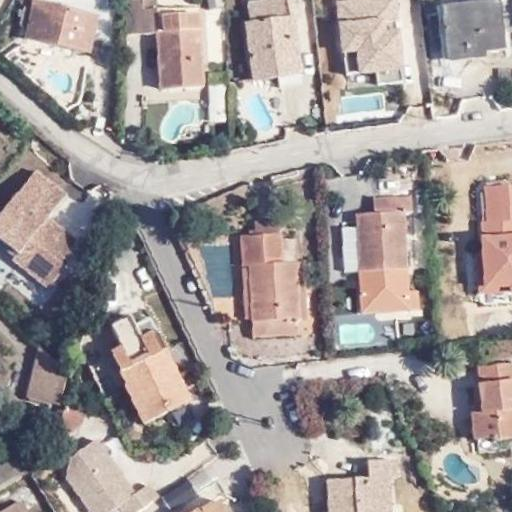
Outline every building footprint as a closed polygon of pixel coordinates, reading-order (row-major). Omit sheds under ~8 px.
[(133,0),(124,1),(122,35),(157,34),(160,89),(203,87),(199,7),(158,10),(157,0),(133,0)] [(291,19),(287,0),(261,0),(247,2),(251,25),(246,25),(254,81),(302,74),(294,19),(291,19)] [(448,57),(485,53),(505,50),(503,34),(511,32),(511,0),(508,0),(442,8),(448,57)] [(34,2),(32,9),(59,15),(60,9),(34,2)] [(59,15),(32,9),(25,38),(91,53),(99,17),(60,9),(59,15)] [(354,12),(335,14),(339,45),(355,43),(359,82),(408,76),(403,35),(399,35),(396,14),(355,19),(354,12)] [(485,58),(485,53),(448,57),(448,63),(485,58)] [(208,84),(227,83),(227,74),(208,74),(208,84)] [(47,217),(65,194),(34,170),(0,213),(0,242),(17,256),(13,261),(47,288),(61,271),(62,258),(76,241),(57,226),(52,232),(42,224),(47,217)] [(511,293),(511,185),(484,188),(486,223),(481,223),(483,254),(476,255),(479,295),(511,293)] [(406,212),(413,212),(412,198),(373,200),(373,215),(355,215),(358,272),(407,270),(406,244),(406,212)] [(414,244),(413,212),(406,212),(406,244),(414,244)] [(358,272),(355,215),(347,215),(350,273),(358,272)] [(42,224),(52,232),(57,226),(47,217),(42,224)] [(298,320),(298,318),(297,290),(296,240),(281,240),(279,223),(254,225),(254,232),(249,233),(249,237),(241,237),(243,268),(249,267),(252,320),(253,338),(296,336),(295,320),(298,320)] [(244,320),(252,320),(249,267),(243,268),(241,268),(244,320)] [(297,290),(298,318),(307,318),(306,290),(297,290)] [(166,365),(160,352),(151,334),(119,349),(129,368),(121,372),(119,372),(126,386),(125,386),(143,422),(191,401),(172,363),(166,365)] [(39,348),(32,377),(47,355),(39,348)] [(129,368),(119,349),(112,353),(121,372),(129,368)] [(166,350),(160,352),(166,365),(172,363),(166,350)] [(59,407),(68,373),(47,355),(32,377),(28,395),(59,407)] [(471,414),(474,441),(477,440),(478,452),(511,447),(511,363),(476,368),(482,413),(471,414)] [(73,447),(83,415),(67,407),(54,438),(73,447)] [(139,511),(159,498),(149,484),(137,493),(99,442),(57,472),(87,511),(139,511)] [(35,469),(32,476),(40,487),(56,475),(52,470),(60,454),(51,450),(45,462),(35,469)] [(329,511),(389,511),(388,479),(397,480),(397,461),(368,462),(368,479),(327,482),(329,511)] [(196,492),(186,478),(160,497),(169,511),(196,492)] [(33,494),(26,483),(13,491),(20,503),(33,494)] [(28,511),(22,502),(4,511),(28,511)] [(224,511),(219,502),(198,511),(224,511)]
